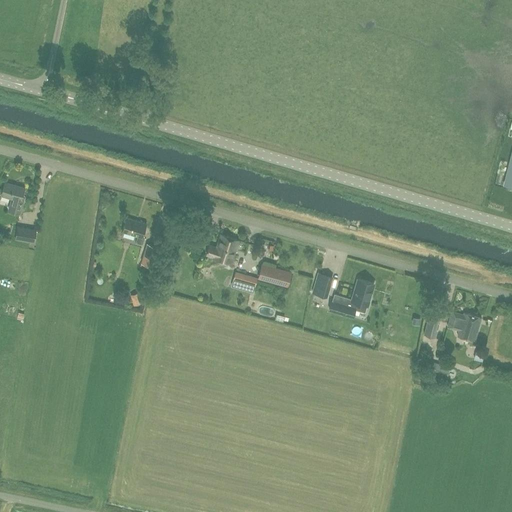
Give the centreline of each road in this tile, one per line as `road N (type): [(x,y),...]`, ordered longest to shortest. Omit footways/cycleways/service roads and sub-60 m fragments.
road 1 (unclassified): [(511,297),(0,150)]
road 2 (tertiary): [(511,227),(43,93)]
road 3 (track): [(133,119),(161,0)]
